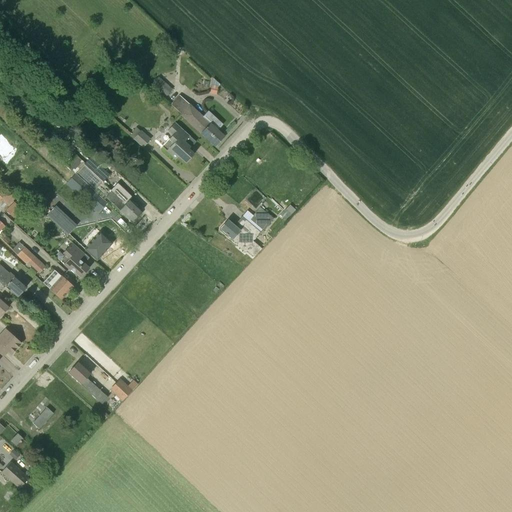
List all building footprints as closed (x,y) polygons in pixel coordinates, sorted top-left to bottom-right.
[(167,96),(173,89),(159,77),(153,84),(167,96)] [(203,117),(189,104),(178,95),(169,104),(180,114),(180,115),(200,133),(214,146),(222,137),(205,121),(207,119),(204,115),(203,117)] [(186,163),(193,155),(188,149),(190,147),(184,142),(189,136),(175,123),(167,131),(172,136),(161,147),(175,160),(178,156),(186,163)] [(141,131),(136,127),(129,135),(143,148),(150,140),(141,131)] [(85,164),(76,173),(91,188),(104,199),(104,198),(113,190),(85,164)] [(75,174),(67,182),(98,210),(106,202),(75,174)] [(104,198),(131,222),(136,217),(137,218),(140,215),(140,213),(140,212),(128,201),(132,196),(118,184),(113,190),(104,198)] [(7,206),(15,198),(16,197),(8,189),(6,191),(7,192),(1,199),(7,206)] [(58,193),(49,202),(54,207),(48,213),(70,235),(85,220),(58,193)] [(13,218),(21,210),(14,202),(5,210),(13,218)] [(286,220),(295,210),(290,205),(280,215),(286,220)] [(253,215),(250,219),(262,229),(263,230),(273,218),(260,206),(253,215)] [(246,252),(252,256),(259,247),(252,241),(259,232),(241,217),(236,222),(238,224),(236,227),(227,220),(219,230),(231,241),(232,240),(236,244),(245,252),(246,252)] [(105,250),(93,239),(84,249),(96,260),(105,250)] [(79,277),(88,268),(78,259),(83,254),(70,243),(61,253),(67,259),(62,264),(72,273),(73,272),(79,277)] [(24,247),(16,256),(25,264),(27,262),(39,274),(45,267),(24,247)] [(25,288),(0,266),(0,280),(17,296),(25,288)] [(61,300),(72,287),(54,271),(43,283),(61,300)] [(0,315),(7,308),(9,306),(0,298),(0,315)] [(20,344),(4,329),(0,334),(0,354),(2,356),(7,352),(10,354),(20,344)] [(92,383),(86,378),(89,375),(76,363),(68,373),(80,384),(101,404),(107,398),(94,385),(96,383),(93,381),(92,383)] [(132,389),(120,377),(109,389),(122,401),(132,389)] [(38,430),(52,415),(45,409),(31,424),(38,430)] [(104,411),(100,416),(104,420),(108,415),(104,411)] [(15,447),(21,440),(16,435),(9,442),(15,447)] [(15,460),(19,455),(14,449),(9,454),(15,460)] [(33,483),(28,478),(29,477),(10,462),(1,473),(30,497),(38,488),(39,489),(47,480),(41,474),(33,483)] [(14,505),(19,500),(13,495),(8,501),(14,505)]
